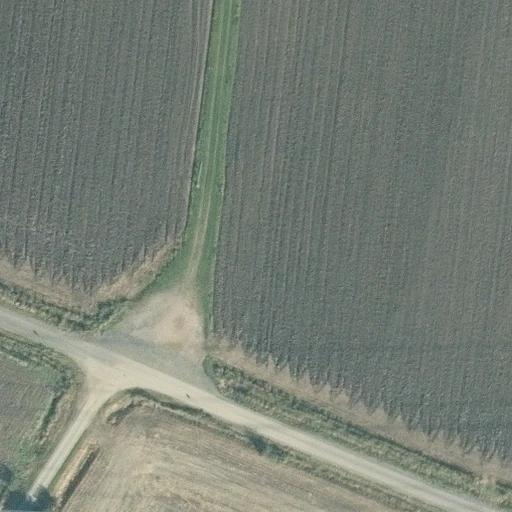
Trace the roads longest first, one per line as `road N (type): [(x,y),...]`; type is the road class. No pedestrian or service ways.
road 1 (unclassified): [(116,364),(480,511)]
road 2 (track): [(205,0),(168,293),(116,364)]
road 3 (unclassified): [(116,364),(20,511)]
road 4 (unclassified): [(0,316),(116,364)]
